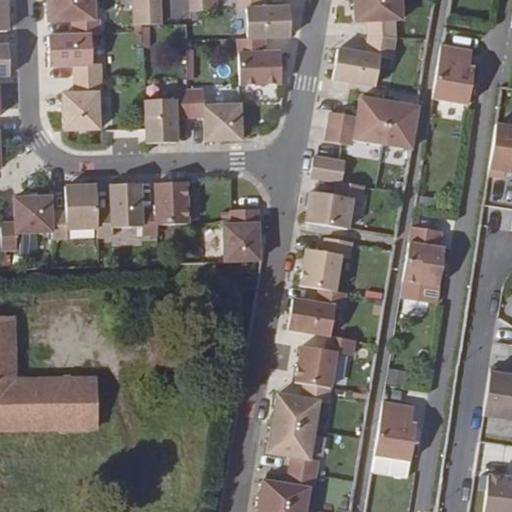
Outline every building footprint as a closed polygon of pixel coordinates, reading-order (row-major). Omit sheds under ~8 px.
[(162,26),(161,0),(134,0),(135,27),(143,27),(162,26)] [(190,0),(191,14),(218,12),(217,0),(190,0)] [(237,0),(238,12),(247,12),(247,41),(265,41),(290,40),(290,30),(290,22),(290,9),(264,10),(264,0),(237,0)] [(0,1),(0,32),(10,32),(9,23),(9,15),(9,2),(0,1)] [(100,21),(96,20),(95,1),(48,2),(49,10),(49,23),(74,23),(75,37),(92,36),(101,36),(100,21)] [(394,23),(401,23),(401,1),(354,3),(354,24),(368,24),(368,39),(395,40),(394,23)] [(102,66),(93,65),(92,36),(75,37),(50,37),(50,47),(50,54),(50,68),(76,67),(76,81),(102,80),(102,66)] [(379,59),(391,62),(395,40),(368,39),(365,56),(337,52),(335,65),(333,74),(332,81),(374,88),(379,59)] [(265,41),(247,41),(238,41),(240,87),(281,86),(280,73),(280,54),(265,54),(265,41)] [(0,77),(11,77),(11,68),(10,60),(10,47),(0,46),(0,77)] [(467,70),(469,54),(440,49),(431,102),(465,108),(471,71),(467,70)] [(99,95),(102,94),(102,80),(76,81),(76,95),(64,95),(65,132),(100,131),(99,95)] [(177,119),(190,119),(189,92),(175,92),(175,102),(145,102),(146,132),(147,145),(157,145),(164,145),(177,144),(177,119)] [(204,108),(204,92),(189,92),(190,119),(204,118),(204,143),(213,143),(221,143),(241,142),(240,107),(204,108)] [(352,147),(353,142),(381,146),(389,105),(359,99),(356,118),(354,133),(328,129),(326,143),(340,145),(352,147)] [(381,146),(409,151),(417,109),(389,105),(381,146)] [(346,117),(331,115),(328,129),(354,133),(356,118),(346,117)] [(511,167),(511,122),(491,120),(484,169),(500,172),(500,166),(511,167)] [(341,184),(344,163),(337,162),(313,158),(310,179),(336,183),(341,184)] [(142,228),(142,236),(158,236),(157,226),(188,224),(186,183),(172,184),(164,184),(155,184),(156,209),(142,210),(142,228)] [(306,215),(304,224),(346,231),(351,201),(360,202),(362,188),(341,184),(336,183),(334,198),(309,193),(307,206),(306,215)] [(66,187),(66,212),(53,212),(53,233),(53,239),(68,238),(68,230),(98,229),(97,211),(96,186),(87,187),(79,187),(66,187)] [(110,186),(111,211),(97,211),(98,229),(98,237),(113,237),(113,228),(142,228),(142,210),(141,186),(131,186),(123,186),(110,186)] [(16,223),(2,223),(2,250),(17,249),(17,233),(53,233),(53,212),(52,197),(24,198),(16,198),(16,223)] [(222,226),(223,263),(259,262),(258,241),(258,233),(257,211),(233,211),(231,211),(231,219),(231,225),(222,226)] [(437,250),(440,234),(410,229),(401,282),(435,288),(442,251),(437,250)] [(340,257),(348,258),(350,244),(324,239),(322,253),(304,251),(303,260),(302,269),(299,287),(319,290),(334,293),(340,257)] [(45,268),(3,269),(0,269),(0,428),(95,428),(96,378),(18,377),(19,318),(45,318),(45,268)] [(333,308),(342,309),(344,294),(334,293),(319,290),(316,304),(291,300),(289,313),(288,320),(287,330),(300,332),(327,337),(329,337),(333,308)] [(334,353),(350,356),(353,341),(329,337),(327,337),(325,350),(300,347),(298,355),(297,362),(294,383),(302,384),(328,389),(334,353)] [(200,383),(209,350),(132,346),(130,378),(200,383)] [(504,367),(489,365),(482,414),(511,417),(511,374),(504,373),(504,367)] [(317,402),(326,403),(328,389),(302,384),(300,398),(275,394),(273,407),(272,414),(271,423),(313,431),(317,402)] [(409,425),(411,409),(381,403),(372,457),(407,463),(413,425),(409,425)] [(316,460),(308,459),(313,431),(271,423),(269,432),(268,439),(266,453),(290,457),(288,470),(314,475),(316,460)] [(307,489),(312,489),(314,475),(288,470),(286,484),(261,480),(259,492),(258,501),(304,508),(307,489)] [(511,511),(511,474),(486,472),(482,511),(511,511)] [(258,501),(256,509),(255,511),(303,511),(304,508),(258,501)]
